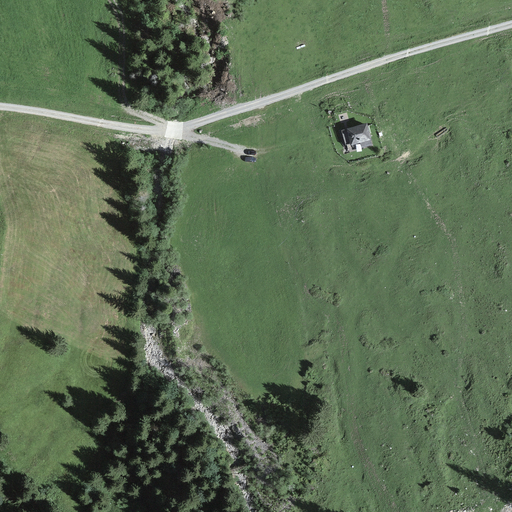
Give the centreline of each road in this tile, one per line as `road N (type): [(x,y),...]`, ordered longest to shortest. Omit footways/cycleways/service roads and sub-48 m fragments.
road 1 (track): [(0,107),(175,129),(511,23)]
road 2 (track): [(112,0),(131,109),(246,151),(323,135)]
